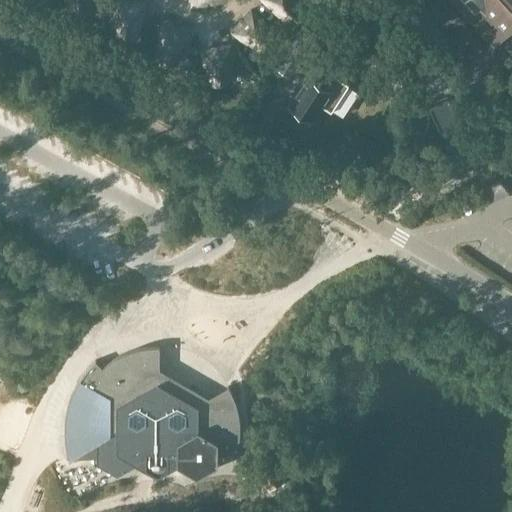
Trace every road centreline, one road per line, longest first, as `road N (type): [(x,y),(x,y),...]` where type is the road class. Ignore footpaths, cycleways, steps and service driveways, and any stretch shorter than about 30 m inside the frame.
road 1 (residential): [(0,12),(304,185)]
road 2 (unclassified): [(304,185),(511,307)]
